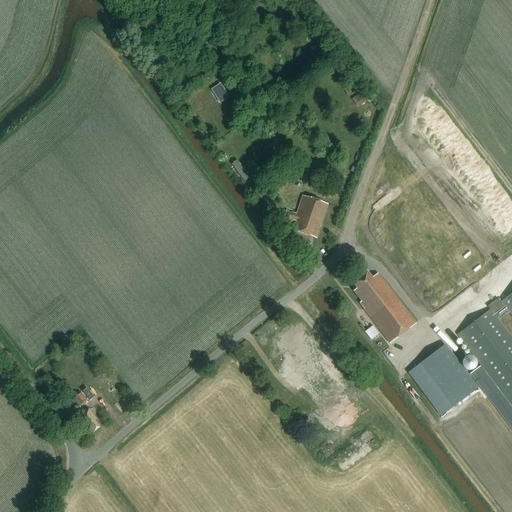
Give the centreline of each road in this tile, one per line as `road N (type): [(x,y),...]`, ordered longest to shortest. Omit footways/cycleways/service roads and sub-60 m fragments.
road 1 (unclassified): [(87,465),(331,264),(345,241)]
road 2 (unclassified): [(87,465),(0,350)]
